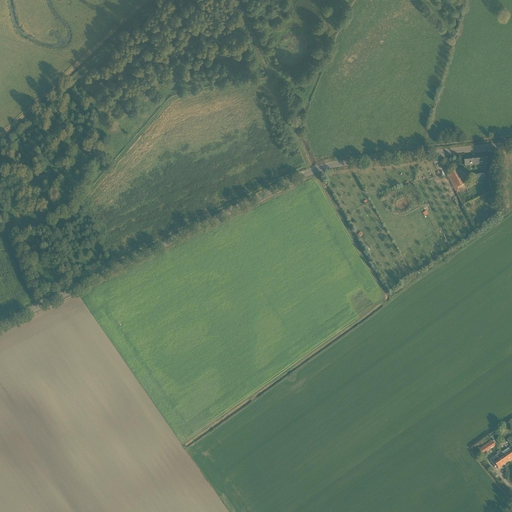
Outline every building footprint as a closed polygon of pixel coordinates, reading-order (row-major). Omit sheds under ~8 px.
[(465,166),(479,165),(487,164),(486,156),(464,158),(465,166)] [(475,182),(486,180),(484,171),(474,173),(475,182)] [(457,193),(465,189),(456,172),(448,176),(457,193)] [(511,460),(511,437),(507,441),(511,447),(502,453),(500,450),(500,451),(504,456),(508,463),(511,460)] [(482,455),(496,446),(493,442),(492,441),(479,450),(482,455)] [(498,469),(508,463),(504,456),(500,451),(497,453),(498,455),(490,460),(495,468),(497,467),(498,469)]
